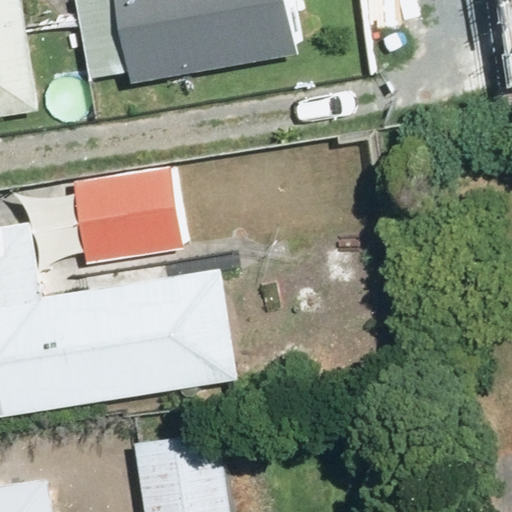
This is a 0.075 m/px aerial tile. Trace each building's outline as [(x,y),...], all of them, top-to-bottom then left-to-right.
[(0,0),(0,113),(56,105),(39,0),(0,0)] [(305,0),(90,0),(105,76),(148,68),(150,79),(315,48),(305,0)] [(188,163),(89,180),(103,260),(202,242),(188,163)] [(0,411),(257,367),(237,257),(57,289),(44,214),(0,221),(0,411)] [(244,511),(234,426),(149,436),(157,511),(244,511)] [(68,511),(63,475),(0,485),(0,511),(68,511)]
